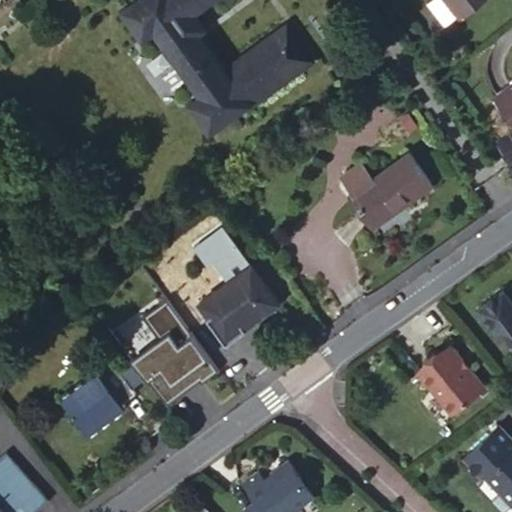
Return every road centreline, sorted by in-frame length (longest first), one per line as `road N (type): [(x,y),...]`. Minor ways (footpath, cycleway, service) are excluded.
road 1 (residential): [(511,223),(285,385)]
road 2 (residential): [(285,385),(111,511)]
road 3 (residential): [(285,385),(418,511)]
